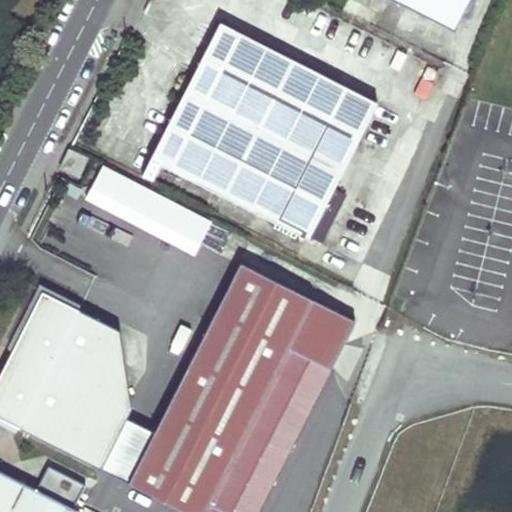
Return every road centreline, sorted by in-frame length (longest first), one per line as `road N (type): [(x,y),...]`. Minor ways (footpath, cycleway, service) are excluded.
road 1 (unclassified): [(345,511),(387,407),(408,388),(439,375),(511,384)]
road 2 (unclassified): [(0,190),(97,0)]
